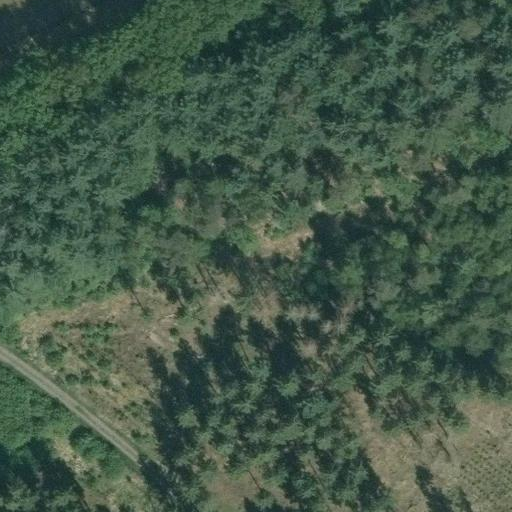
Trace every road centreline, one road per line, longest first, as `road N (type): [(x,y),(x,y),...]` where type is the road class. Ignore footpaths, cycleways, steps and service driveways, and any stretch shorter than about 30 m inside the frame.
road 1 (track): [(0,315),(212,511)]
road 2 (unclassified): [(243,0),(0,119)]
